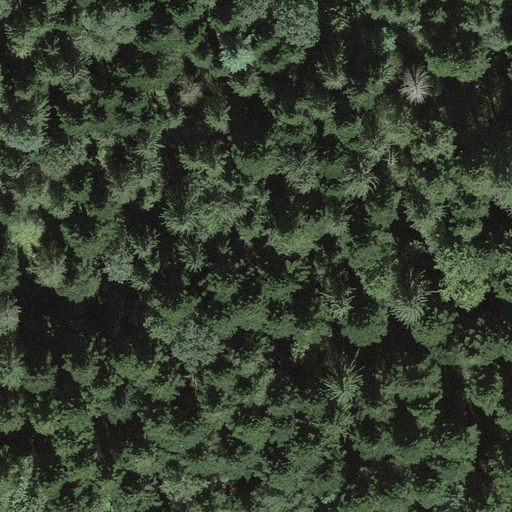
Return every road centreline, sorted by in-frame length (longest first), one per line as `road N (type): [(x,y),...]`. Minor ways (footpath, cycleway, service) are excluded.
road 1 (track): [(194,511),(0,410)]
road 2 (track): [(414,0),(511,79)]
